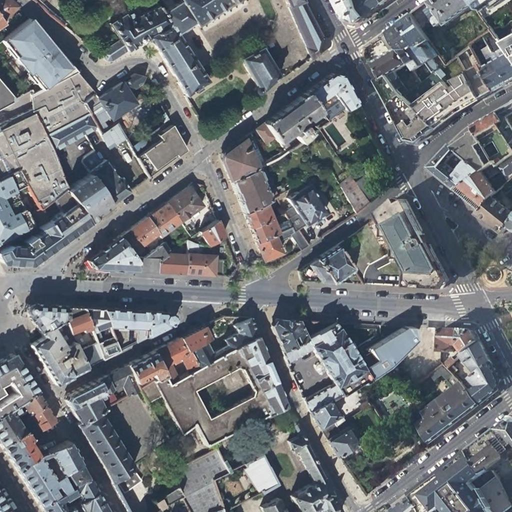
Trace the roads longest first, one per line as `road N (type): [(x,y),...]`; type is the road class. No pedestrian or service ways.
road 1 (residential): [(21,0),(86,64),(111,68),(139,58),(153,66),(202,159)]
road 2 (residential): [(254,296),(288,403),(354,511)]
road 3 (residential): [(471,301),(441,307),(254,296)]
road 4 (residential): [(202,159),(35,284)]
road 5 (residential): [(48,396),(221,307),(224,295)]
road 6 (residential): [(254,296),(409,172)]
road 7 (residential): [(224,295),(35,284)]
road 8 (residential): [(511,396),(365,511)]
road 9 (residential): [(344,53),(202,159)]
road 10 (residential): [(202,159),(254,296)]
road 11 (residential): [(409,172),(471,301)]
road 12 (residential): [(409,172),(344,53)]
road 13 (residential): [(112,511),(48,396)]
road 14 (residential): [(409,172),(464,119),(511,93)]
road 15 (residential): [(511,246),(450,216),(409,172)]
